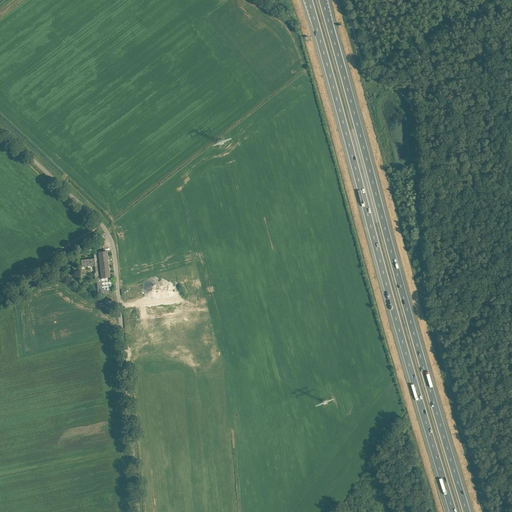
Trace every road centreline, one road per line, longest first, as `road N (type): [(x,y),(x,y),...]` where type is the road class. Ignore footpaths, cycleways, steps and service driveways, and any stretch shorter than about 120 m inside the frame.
road 1 (track): [(346,0),(364,67),(412,106),(427,304),(489,511)]
road 2 (motorway): [(467,511),(322,0)]
road 3 (motorway): [(308,0),(453,511)]
road 4 (unclassified): [(138,511),(110,237),(0,128)]
road 5 (track): [(123,353),(298,340),(321,392)]
road 6 (track): [(106,231),(213,148)]
